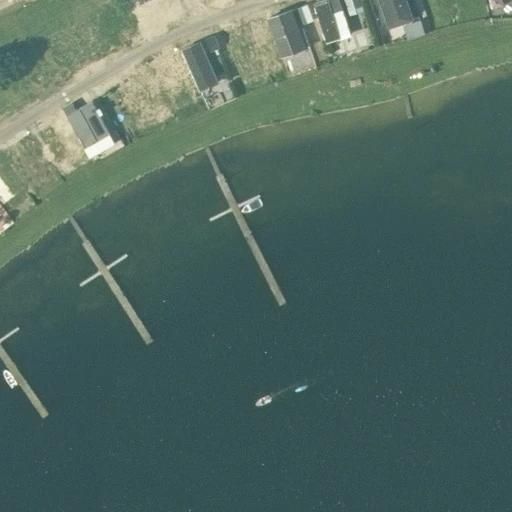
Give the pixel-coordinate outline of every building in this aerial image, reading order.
[(149,1),(151,0),(130,0),(150,35),(164,27),(149,1)] [(328,47),(354,41),(343,0),(318,0),(317,0),(328,47)] [(346,0),(351,13),(366,8),(362,0),(346,0)] [(382,0),(389,27),(417,21),(411,0),(382,0)] [(456,0),(463,21),(478,17),(472,0),(456,0)] [(444,2),(427,9),(432,23),(450,16),(444,2)] [(307,3),(295,8),(301,23),(313,19),(307,3)] [(95,21),(110,53),(125,46),(110,14),(95,21)] [(248,22),(223,31),(246,96),(271,87),(248,22)] [(75,41),(87,36),(81,24),(69,30),(75,41)] [(59,40),(76,75),(89,69),(71,34),(59,40)] [(219,47),(215,35),(206,39),(211,50),(219,47)] [(182,48),(203,91),(222,82),(202,39),(182,48)] [(165,53),(153,59),(175,110),(188,104),(165,53)] [(39,95),(52,87),(34,54),(21,61),(39,95)] [(111,90),(130,125),(142,118),(123,84),(111,90)] [(70,112),(96,162),(121,149),(95,99),(70,112)] [(37,133),(58,165),(79,152),(58,120),(37,133)] [(15,194),(40,179),(19,145),(5,154),(11,164),(0,171),(15,194)] [(43,175),(52,168),(37,148),(28,155),(43,175)]
